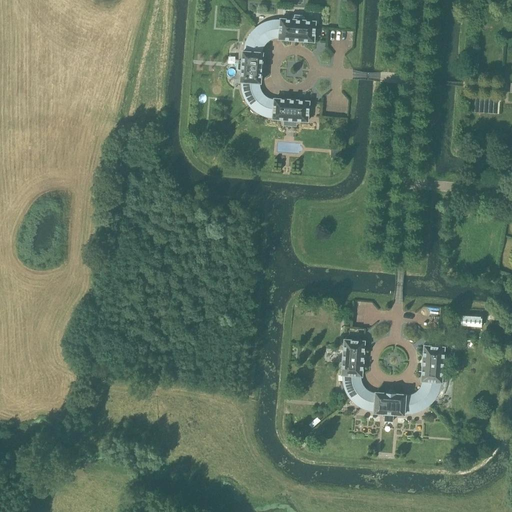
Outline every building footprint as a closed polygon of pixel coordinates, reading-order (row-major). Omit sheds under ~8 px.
[(257,29),(267,40),(278,34),(280,35),(280,39),(290,40),(304,41),(314,41),(316,22),(305,21),(305,20),(305,18),(303,16),(295,15),(293,17),(293,20),(292,19),(292,20),(281,19),(281,25),(272,24),(271,22),(267,23),(263,24),(259,26),(257,29)] [(263,46),(267,40),(257,29),(256,29),(253,32),(250,35),(248,39),(247,43),(246,47),(245,51),(243,51),(243,61),(239,61),(238,62),(237,69),(238,71),(242,71),(241,81),(247,81),(247,90),(244,91),(245,95),(247,99),(248,102),(251,105),(263,95),(257,84),(257,82),(261,83),(262,72),(263,63),(263,53),(261,52),(263,46)] [(263,95),(251,105),(254,108),(257,110),(260,112),(263,114),(265,112),(274,112),(273,118),(284,119),(297,121),(297,120),(308,121),(310,101),(299,101),(299,100),(286,99),(275,99),(274,103),(273,103),(263,95)] [(332,146),(331,158),(341,158),(341,147),(332,146)] [(461,326),(482,327),(483,317),(462,315),(461,326)] [(352,399),(364,388),(358,378),(358,376),(362,376),(363,365),(364,352),(365,341),(345,340),(344,350),(343,364),(342,375),(348,375),(348,383),(345,385),(346,387),(347,391),(349,395),(351,398),(352,399)] [(418,393),(428,404),(431,401),(434,398),(437,395),(438,392),(435,390),(436,382),(442,382),(443,371),(444,358),(445,347),(425,346),(424,357),(424,356),(423,370),(422,381),(426,381),(426,383),(418,393)] [(323,350),(324,363),(333,362),(332,349),(323,350)] [(428,404),(418,393),(408,399),(406,399),(406,394),(395,394),(395,393),(387,393),(376,392),(376,396),(374,396),(364,388),(352,399),(354,401),(357,403),(360,405),(363,407),(367,409),(371,410),(375,410),(374,412),(385,413),(394,414),(404,414),(405,408),(413,409),(415,412),(417,411),(421,409),(425,407),(428,404)]
